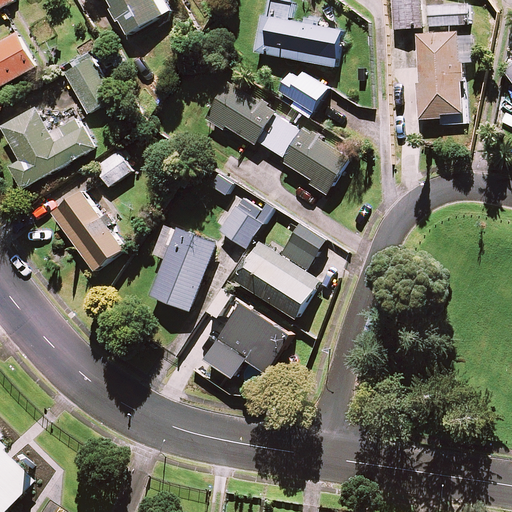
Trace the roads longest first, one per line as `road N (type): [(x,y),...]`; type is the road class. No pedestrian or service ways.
road 1 (residential): [(0,282),(64,357),(128,406),(207,437),(327,458)]
road 2 (residential): [(327,458),(344,365),(399,219),(428,194),(455,187),(511,192)]
road 3 (residential): [(327,458),(511,486)]
